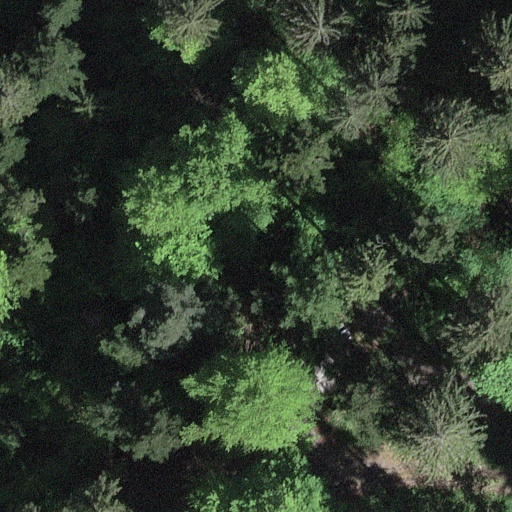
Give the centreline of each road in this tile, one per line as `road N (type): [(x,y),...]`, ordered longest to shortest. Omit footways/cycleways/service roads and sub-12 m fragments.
road 1 (track): [(511,375),(467,385),(333,369),(251,461),(180,511)]
road 2 (track): [(297,408),(308,449),(511,482)]
